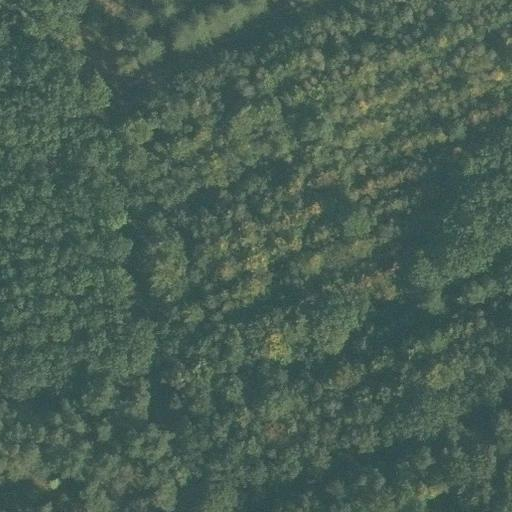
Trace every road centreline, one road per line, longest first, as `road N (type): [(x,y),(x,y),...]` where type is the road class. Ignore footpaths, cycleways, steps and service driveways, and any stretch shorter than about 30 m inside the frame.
road 1 (track): [(177,511),(118,194),(92,0)]
road 2 (track): [(102,81),(316,0)]
